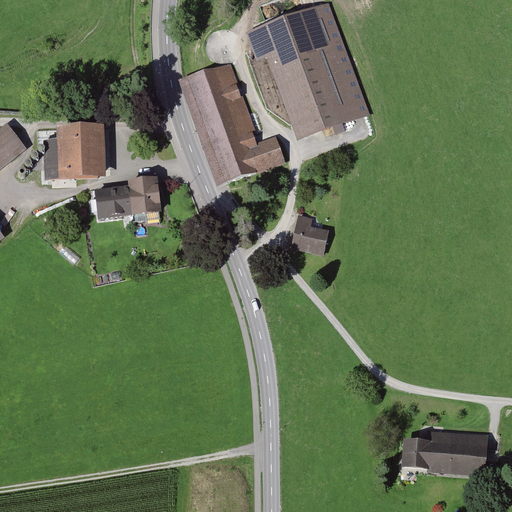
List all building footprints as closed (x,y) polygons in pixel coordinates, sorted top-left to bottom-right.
[(332,6),(247,38),(257,67),(269,63),(300,144),(373,117),(332,6)] [(228,69),(189,83),(226,185),(286,164),(276,139),(256,146),(228,69)] [(0,136),(0,171),(28,151),(11,128),(0,136)] [(105,132),(50,135),(52,177),(107,174),(105,132)] [(130,192),(99,195),(100,222),(164,218),(162,182),(129,184),(130,192)] [(316,221),(301,218),(294,256),(326,262),(331,236),(314,233),(316,221)] [(429,446),(405,444),(403,469),(485,475),(488,438),(430,433),(429,446)]
